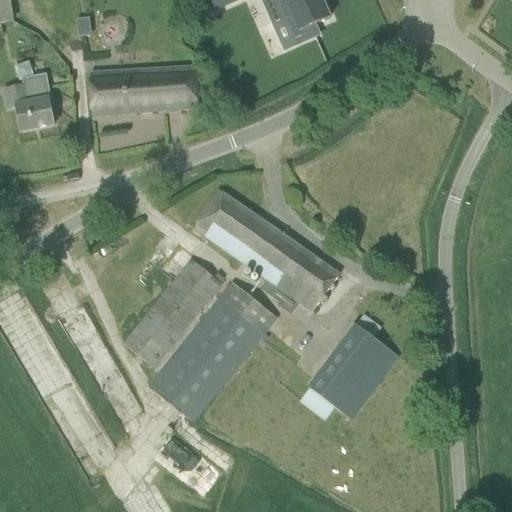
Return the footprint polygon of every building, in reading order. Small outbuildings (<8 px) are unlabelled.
[(14,25),(9,0),(0,0),(0,38),(3,38),(1,27),(14,25)] [(45,0),(49,23),(64,21),(67,40),(92,36),(90,21),(78,23),(74,0),(45,0)] [(208,0),(214,13),(240,0),(262,0),(274,24),(283,20),(293,43),(313,33),(309,25),(326,17),(318,0),(208,0)] [(198,111),(196,91),(194,68),(88,77),(92,120),(198,111)] [(14,108),(19,133),(51,127),(47,102),(50,101),(45,77),(21,81),(22,88),(2,91),(5,110),(14,108)] [(195,225),(211,236),(208,241),(267,282),(260,292),(280,305),(286,296),(313,314),(339,277),(218,193),(195,225)] [(154,371),(221,288),(190,262),(124,346),(154,371)] [(193,425),(258,343),(263,347),(268,341),(263,337),(276,321),(230,285),(148,388),(193,425)] [(308,391),(351,422),(357,413),(397,359),(380,347),(373,341),(381,331),(363,318),(308,391)]
